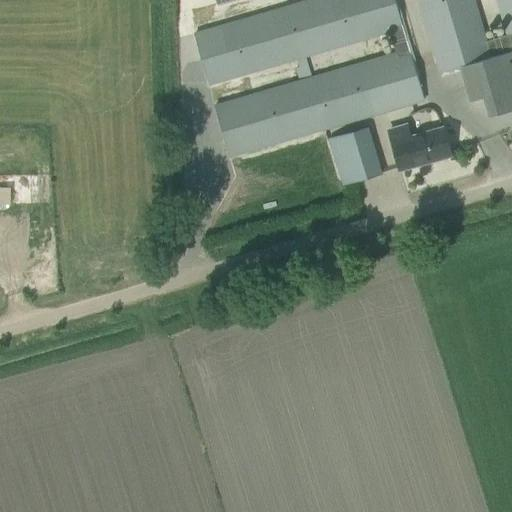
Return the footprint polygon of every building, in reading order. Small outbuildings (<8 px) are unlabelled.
[(31,0),(36,113),(83,111),(85,145),(138,143),(133,0),(31,0)] [(297,59),(299,67),(295,68),(299,81),(215,106),(230,156),(424,99),(409,49),(402,28),(403,27),(395,0),(214,0),(217,6),(237,0),(312,0),(194,35),(209,85),(297,59)] [(511,52),(511,0),(498,0),(509,36),(486,42),(473,0),(420,0),(441,73),(462,67),(511,52)] [(511,52),(462,67),(472,102),(484,98),(489,116),(511,109),(511,52)] [(389,129),(400,168),(450,153),(443,129),(410,139),(406,124),(389,129)] [(329,140),(343,185),(382,173),(368,128),(329,140)]
